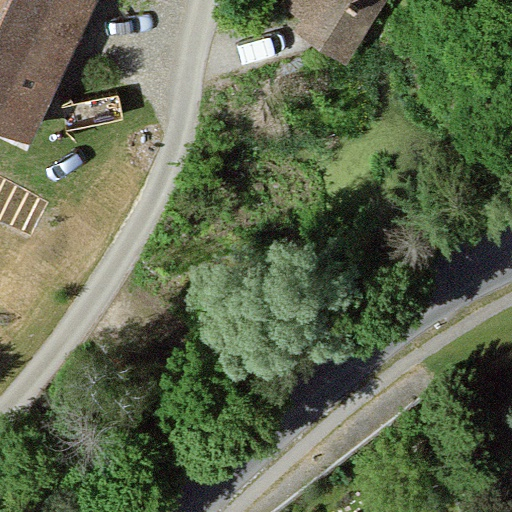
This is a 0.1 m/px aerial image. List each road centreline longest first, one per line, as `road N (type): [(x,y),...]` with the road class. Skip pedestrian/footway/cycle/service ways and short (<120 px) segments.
road 1 (residential): [(0,414),(90,304),(151,204),(180,131),(208,0)]
road 2 (secondary): [(165,511),(346,340),(450,269),(511,239)]
